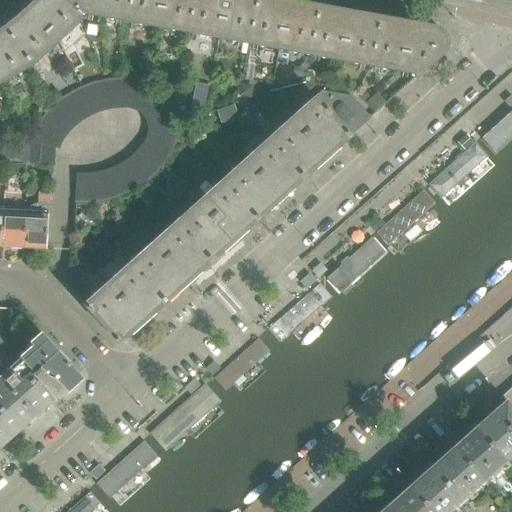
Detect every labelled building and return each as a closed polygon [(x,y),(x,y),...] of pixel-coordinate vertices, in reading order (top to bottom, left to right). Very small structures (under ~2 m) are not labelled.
[(69,25),(80,13),(64,0),(35,0),(35,1),(21,15),(15,19),(14,18),(5,25),(6,26),(4,28),(31,67),(33,65),(30,60),(38,52),(42,56),(72,28),(69,25)] [(126,17),(129,0),(64,0),(80,13),(85,9),(126,17)] [(187,29),(192,0),(129,0),(126,17),(187,29)] [(248,41),(255,0),(192,0),(187,29),(248,41)] [(310,53),(318,7),(315,6),(315,4),(304,2),(304,4),(281,0),(255,0),(248,41),(310,53)] [(370,65),(379,18),(376,17),(376,15),(365,13),(365,15),(332,9),(332,7),(320,5),(320,7),(318,7),(310,53),(370,65)] [(444,51),(446,46),(446,41),(445,36),(442,32),(438,29),(433,28),(393,20),(393,18),(381,16),(381,18),(379,18),(370,65),(409,72),(415,79),(441,55),(444,51)] [(31,67),(4,28),(2,29),(1,27),(0,28),(0,83),(18,74),(16,69),(24,64),(28,69),(31,67)] [(305,79),(307,70),(294,67),(292,76),(305,79)] [(124,105),(124,79),(119,79),(108,80),(111,106),(124,105)] [(136,107),(144,83),(142,82),(131,80),(124,79),(124,105),(135,107),(136,107)] [(111,106),(108,80),(101,81),(91,84),(99,109),(111,106)] [(166,99),(163,95),(156,89),(149,85),(144,83),(136,107),(145,114),(166,99)] [(311,96),(322,86),(307,83),(303,87),(311,96)] [(99,109),(91,84),(88,85),(76,90),(88,113),(99,109)] [(88,113),(76,90),(65,96),(62,99),(78,119),(88,113)] [(370,118),(351,96),(343,95),(321,92),(314,97),(317,100),(343,129),(349,136),(368,119),(369,120),(370,118)] [(78,119),(62,99),(55,104),(50,109),(69,127),(78,119)] [(176,119),(173,110),(169,102),(166,99),(145,114),(146,115),(150,124),(176,121),(176,119)] [(343,129),(317,100),(270,142),(303,179),(350,137),(349,136),(343,129)] [(511,142),(511,108),(478,140),(494,159),(511,142)] [(69,127),(50,109),(46,113),(44,115),(39,122),(61,137),(69,127)] [(177,136),(177,130),(177,127),(176,121),(150,124),(151,126),(150,136),(174,146),(175,145),(177,136)] [(61,137),(39,122),(38,124),(33,134),(30,144),(40,145),(52,147),(56,148),(60,137),(61,137)] [(170,156),(174,146),(150,136),(150,138),(145,147),(144,148),(165,164),(170,156)] [(465,136),(458,143),(464,150),(472,143),(465,136)] [(303,179),(270,142),(224,182),(258,220),(303,179)] [(489,157),(475,143),(428,185),(448,208),(494,166),(487,159),(489,157)] [(52,147),(40,145),(30,144),(4,154),(3,162),(39,165),(39,166),(51,167),(52,147)] [(165,164),(144,148),(136,157),(153,176),(157,173),(164,165),(165,164)] [(153,176),(136,157),(135,158),(127,164),(126,165),(140,187),(143,184),(153,176)] [(140,187),(126,165),(116,171),(127,194),(132,191),(140,187)] [(127,194),(116,171),(104,175),(111,200),(115,199),(127,194)] [(111,200),(104,175),(93,177),(94,190),(95,203),(102,202),(111,200)] [(95,203),(94,190),(93,177),(81,178),(78,177),(76,178),(76,180),(75,203),(82,204),(95,203)] [(258,220),(224,182),(178,224),(212,261),(258,220)] [(444,210),(423,189),(376,233),(395,254),(414,237),(411,233),(435,212),(438,216),(444,210)] [(46,249),(48,217),(47,216),(49,194),(38,193),(37,204),(25,209),(25,215),(23,248),(33,249),(33,251),(43,251),(43,249),(46,249)] [(23,248),(25,215),(2,214),(1,247),(11,248),(11,249),(20,250),(21,248),(23,248)] [(374,232),(375,231),(384,224),(377,217),(368,225),(374,232)] [(212,261),(178,224),(131,266),(165,303),(212,261)] [(388,254),(371,236),(322,277),(340,298),(343,295),(345,298),(362,282),(360,280),(388,254)] [(165,303),(131,266),(84,307),(116,343),(118,344),(120,343),(165,303)] [(318,266),(312,272),(313,272),(318,278),(324,272),(319,267),(318,266)] [(310,275),(301,283),(306,289),(315,281),(310,275)] [(332,298),(319,283),(265,329),(279,345),(290,335),(300,345),(329,318),(320,308),(332,298)] [(16,343),(0,325),(0,334),(11,347),(16,343)] [(11,347),(0,334),(0,352),(6,360),(15,351),(11,347)] [(77,376),(40,336),(40,335),(29,345),(32,348),(21,357),(23,359),(1,379),(34,416),(53,399),(55,402),(55,401),(76,382),(77,376)] [(270,353),(256,338),(212,378),(226,393),(237,383),(245,392),(266,372),(258,364),(270,353)] [(213,363),(206,369),(212,376),(219,370),(213,363)] [(0,446),(34,416),(1,379),(0,379),(0,446)] [(199,385),(193,380),(188,385),(193,390),(199,385)] [(220,402),(204,384),(149,433),(166,452),(187,433),(194,441),(224,414),(216,405),(220,402)] [(511,389),(503,398),(505,401),(511,408),(511,389)] [(511,447),(507,442),(511,437),(511,408),(505,401),(452,449),(483,483),(511,456),(511,447)] [(155,457),(141,442),(95,483),(118,509),(132,496),(129,491),(145,477),(140,470),(155,457)] [(450,511),(483,483),(452,449),(408,488),(429,511),(450,511)] [(95,480),(105,472),(99,465),(89,473),(95,480)] [(429,511),(408,488),(381,511),(429,511)] [(87,490),(62,511),(98,511),(102,509),(100,506),(101,505),(87,490)]
